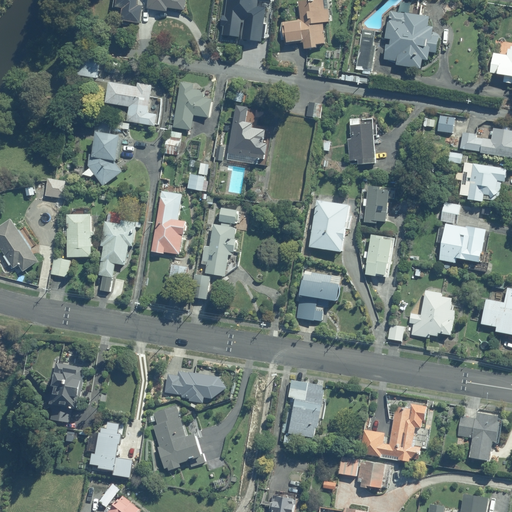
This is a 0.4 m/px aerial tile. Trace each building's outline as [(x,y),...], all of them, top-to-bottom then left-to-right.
[(140,0),(119,0),(118,9),(123,10),(122,22),(142,25),(145,8),(139,8),(140,0)] [(159,12),(171,13),(171,11),(187,13),(188,0),(151,0),(150,11),(159,12)] [(329,0),(314,0),(297,2),(299,20),(279,23),(282,46),(305,43),(306,52),(319,50),(319,47),(329,45),(326,24),(332,23),(329,0)] [(386,39),(390,40),(387,60),(399,62),(399,67),(423,71),(424,62),(431,63),(432,54),(439,56),(442,37),(435,36),(436,27),(431,26),(432,18),(390,13),(386,39)] [(375,33),(362,31),(356,69),(373,71),(376,45),(373,45),(375,33)] [(511,47),(511,48),(511,51),(508,50),(507,56),(494,55),(491,75),(500,76),(499,77),(505,77),(504,84),(511,84),(511,47)] [(82,60),(80,77),(99,79),(101,62),(82,60)] [(107,104),(108,104),(132,109),(129,124),(157,129),(158,125),(160,125),(165,99),(153,97),(155,87),(141,84),(140,88),(111,82),(107,104)] [(196,85),(182,83),(175,129),(194,131),(196,118),(212,120),(215,101),(204,100),(206,91),(196,89),(196,85)] [(323,104),(314,103),(312,119),(322,120),(323,104)] [(249,110),(237,108),(228,160),(268,167),(274,131),(257,129),(257,125),(247,124),(249,110)] [(457,118),(439,115),(437,132),(455,134),(457,118)] [(353,140),(349,140),(351,163),(360,162),(361,167),(379,165),(376,138),(379,137),(378,125),(375,125),(374,117),(351,119),(353,140)] [(435,120),(427,119),(426,127),(435,127),(435,120)] [(95,126),(95,132),(93,156),(92,168),(83,175),(88,181),(96,175),(106,188),(125,173),(118,164),(120,164),(123,137),(112,137),(112,125),(102,125),(102,126),(95,126)] [(464,131),(460,148),(511,159),(511,131),(496,128),(493,140),(477,137),(478,135),(464,131)] [(171,136),(168,136),(166,154),(181,156),(184,134),(172,132),(171,136)] [(463,153),(447,151),(445,161),(462,163),(463,153)] [(509,170),(465,163),(464,173),(456,172),(455,180),(462,181),(460,196),(469,197),(469,202),(485,203),(485,200),(495,202),(500,199),(503,184),(507,185),(509,170)] [(191,174),(188,189),(208,193),(211,177),(209,177),(211,166),(201,164),(199,175),(191,174)] [(49,181),(47,197),(69,200),(71,184),(49,181)] [(389,225),(391,200),(396,200),(397,189),(370,187),(369,200),(364,200),(364,208),(369,208),(367,225),(379,226),(380,224),(389,225)] [(183,195),(161,192),(153,253),(166,255),(166,254),(182,256),(184,237),(187,237),(190,222),(180,221),(183,195)] [(354,206),(318,201),(312,249),(347,254),(354,206)] [(488,231),(456,225),(458,216),(460,216),(461,207),(445,204),(438,243),(443,243),(440,261),(457,264),(458,260),(482,265),(488,231)] [(229,279),(231,256),(238,257),(239,241),(237,241),(239,229),(232,229),(233,226),(239,227),(241,211),(223,209),(221,226),(214,225),(212,248),(204,247),(202,265),(209,265),(208,276),(229,279)] [(94,216),(69,216),(69,259),(94,259),(94,216)] [(113,295),(117,267),(128,268),(131,247),(136,248),(139,228),(141,228),(142,223),(124,220),(123,225),(106,222),(102,247),(105,248),(101,278),(104,278),(102,293),(113,295)] [(14,221),(0,230),(0,245),(14,269),(21,265),(26,274),(42,264),(34,252),(35,251),(23,231),(21,232),(14,221)] [(391,280),(396,239),(373,236),(371,250),(365,249),(364,259),(370,260),(368,277),(391,280)] [(73,262),(55,259),(52,276),(70,279),(73,262)] [(190,267),(171,265),(170,286),(189,287),(190,267)] [(341,306),(346,278),(336,276),(337,272),(307,266),(304,284),(300,283),(294,318),(322,323),(325,309),(330,310),(331,304),(341,306)] [(212,277),(196,275),(193,300),(209,302),(212,277)] [(511,336),(511,289),(509,289),(506,304),(487,300),(482,326),(498,328),(497,333),(511,336)] [(453,338),(457,312),(452,311),(454,300),(442,298),(443,295),(426,293),(423,316),(411,314),(410,324),(414,324),(412,336),(431,339),(432,337),(439,338),(440,336),(453,338)] [(406,327),(391,326),(389,341),(404,343),(406,327)] [(93,367),(59,363),(54,405),(57,406),(55,423),(70,424),(72,409),(81,410),(83,398),(85,398),(87,382),(91,383),(93,367)] [(168,375),(166,394),(183,395),(183,399),(192,399),(192,402),(205,404),(205,398),(216,399),(229,389),(229,378),(180,373),(180,376),(168,375)] [(329,386),(291,380),(282,442),(293,444),(295,436),(321,440),(329,386)] [(393,434),(365,430),(361,454),(380,456),(380,459),(401,462),(401,460),(413,462),(413,459),(422,460),(424,448),(428,448),(431,430),(426,429),(429,412),(407,409),(408,403),(398,402),(393,434)] [(162,447),(160,448),(168,470),(171,468),(172,471),(185,467),(184,464),(190,462),(192,468),(209,462),(195,422),(185,425),(179,406),(156,414),(160,425),(155,426),(162,447)] [(460,417),(458,436),(474,438),(472,459),(494,461),(496,442),(500,443),(503,423),(501,423),(501,416),(478,413),(477,419),(460,417)] [(126,422),(123,422),(111,421),(110,428),(103,427),(99,453),(94,453),(93,465),(103,466),(102,469),(117,471),(116,476),(134,478),(137,450),(142,451),(144,430),(142,430),(143,421),(126,419),(126,422)] [(311,460),(274,455),(268,494),(263,493),(261,505),(272,507),(271,511),(300,511),(306,474),(309,474),(311,460)] [(389,464),(342,458),(340,475),(359,477),(359,481),(364,482),(363,489),(376,491),(376,488),(385,490),(389,464)] [(110,508),(107,511),(145,511),(148,510),(127,494),(124,499),(119,495),(123,490),(114,484),(101,501),(110,508)] [(490,511),(492,499),(467,494),(464,511),(444,511),(445,507),(431,504),(429,511),(490,511)]
